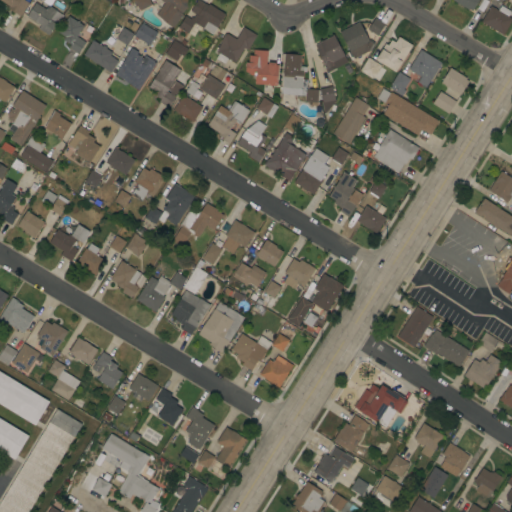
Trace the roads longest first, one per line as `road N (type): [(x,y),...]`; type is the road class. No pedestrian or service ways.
road 1 (tertiary): [(511,80),(236,511)]
road 2 (residential): [(0,37),(383,274)]
road 3 (residential): [(0,249),(289,429)]
road 4 (residential): [(350,330),(511,437)]
